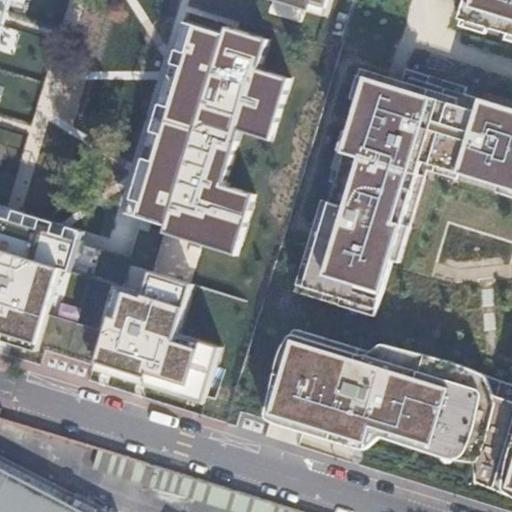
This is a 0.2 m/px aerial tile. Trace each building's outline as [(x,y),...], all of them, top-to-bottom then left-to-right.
[(275,0),(325,15),(329,0),(275,0)] [(511,0),(475,0),(469,22),(511,34),(511,0)] [(135,216),(165,225),(162,232),(235,255),(254,193),(223,184),(239,130),(270,139),(289,77),(258,68),(267,38),(225,25),(223,33),(193,24),(135,216)] [(319,245),(393,267),(425,162),(511,189),(511,108),(413,78),(409,90),(370,78),(319,245)] [(31,179),(23,199),(45,208),(53,187),(31,179)] [(68,271),(78,240),(0,215),(0,331),(36,343),(59,268),(68,271)] [(175,333),(191,284),(149,270),(142,293),(118,285),(92,368),(116,376),(119,369),(204,395),(219,347),(175,333)] [(0,339),(33,350),(36,343),(0,331),(0,339)] [(298,333),(274,414),(369,443),(374,426),(487,461),(482,480),(511,488),(511,407),(479,397),(484,380),(386,350),(383,359),(381,366),(359,359),(361,352),(298,333)] [(361,352),(359,359),(381,366),(383,359),(361,352)] [(204,395),(119,369),(116,376),(202,403),(204,395)] [(0,511),(84,511),(89,503),(0,454),(0,511)]
